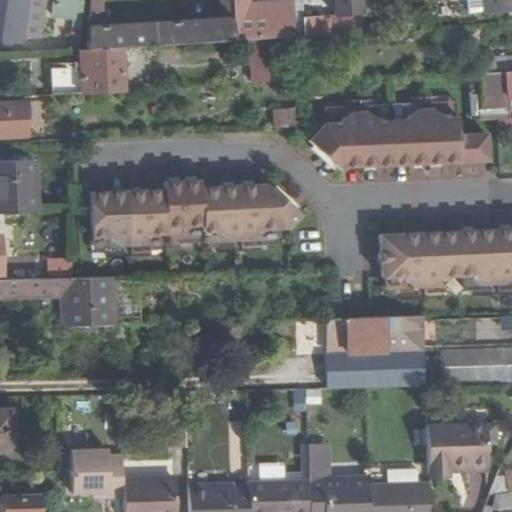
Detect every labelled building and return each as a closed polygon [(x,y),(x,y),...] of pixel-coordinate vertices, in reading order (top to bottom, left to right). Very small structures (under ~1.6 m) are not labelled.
[(0,0),(0,39),(18,42),(23,0),(0,0)] [(58,0),(56,16),(84,19),(87,1),(74,0),(58,0)] [(92,0),(88,50),(123,48),(236,42),(231,0),(218,0),(219,21),(102,27),(103,0),(94,0),(92,0)] [(231,0),(236,42),(294,38),(292,3),(249,4),(248,0),(231,0)] [(511,9),(511,0),(483,0),(485,13),(511,9)] [(303,19),(304,38),(332,36),(331,18),(303,19)] [(79,64),(81,94),(125,92),(123,48),(88,50),(79,51),(79,64)] [(50,66),(52,96),(81,94),(79,64),(50,66)] [(29,102),(31,142),(47,141),(46,101),(29,102)] [(47,141),(58,141),(57,101),(46,101),(47,141)] [(4,115),(3,104),(0,104),(0,139),(5,139),(4,127),(10,126),(10,115),(4,115)] [(327,124),(324,128),(353,127),(457,122),(457,120),(443,121),(443,117),(432,111),(417,112),(407,119),(407,123),(379,124),(378,121),(368,115),(352,115),(342,122),(343,125),(327,124)] [(353,127),(324,128),(310,142),(343,171),(347,167),(438,164),(486,161),(485,136),(457,137),(457,122),(353,127)] [(0,163),(0,215),(36,215),(35,162),(0,163)] [(286,224),(295,224),(302,217),(270,188),(200,191),(201,184),(165,185),(165,193),(89,196),(91,231),(184,228),(184,227),(203,226),(204,227),(286,224)] [(259,229),(286,230),(286,224),(204,227),(203,233),(222,232),(222,236),(232,241),(249,240),(258,234),(259,229)] [(184,228),(91,231),(91,238),(110,238),(110,241),(120,246),(137,246),(147,240),(147,235),(165,235),(165,233),(184,233),(184,228)] [(463,266),(511,264),(511,231),(381,238),(382,269),(463,266)] [(72,277),(71,261),(49,260),(49,277),(72,277)] [(511,264),(463,266),(382,269),(382,278),(404,277),(404,282),(413,288),(430,288),(440,281),(440,277),(477,276),(477,280),(488,285),(503,286),(511,279),(511,264)] [(105,279),(0,282),(0,298),(68,296),(68,326),(106,325),(105,279)] [(419,318),(328,321),(329,392),(421,391),(421,384),(420,361),(420,350),(419,322),(419,318)] [(511,320),(419,322),(420,350),(511,347),(511,320)] [(420,361),(421,384),(505,383),(505,361),(420,361)] [(0,453),(14,454),(13,411),(0,411),(0,453)] [(171,450),(189,450),(188,416),(171,416),(171,450)] [(426,425),(428,470),(450,470),(450,463),(486,462),(486,443),(494,442),(493,423),(426,425)] [(309,511),(368,511),(368,483),(368,476),(330,476),(330,445),(307,445),(308,479),(309,511)] [(125,497),(125,482),(124,455),(110,455),(109,449),(73,450),(75,493),(95,492),(111,492),(111,497),(125,497)] [(450,463),(450,470),(485,469),(486,462),(450,463)] [(417,467),(386,468),(387,480),(417,480),(417,467)] [(483,473),(470,471),(465,504),(478,506),(483,473)] [(248,487),(248,511),(309,511),(308,479),(248,480),(248,487)] [(125,497),(125,511),(177,511),(177,481),(125,482),(125,497)] [(428,511),(428,481),(368,483),(368,511),(428,511)] [(190,485),(190,511),(248,511),(248,487),(232,487),(232,484),(190,485)] [(511,496),(491,500),(492,511),(505,511),(511,511),(511,496)] [(39,511),(39,497),(2,497),(1,511),(39,511)]
